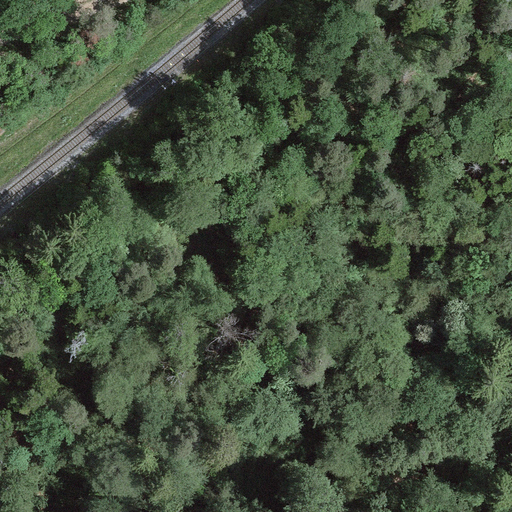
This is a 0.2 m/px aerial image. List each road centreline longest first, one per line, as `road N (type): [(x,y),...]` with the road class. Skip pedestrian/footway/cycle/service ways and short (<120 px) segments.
road 1 (track): [(0,141),(179,0)]
road 2 (track): [(370,511),(436,479),(511,464)]
road 3 (track): [(116,0),(0,38)]
